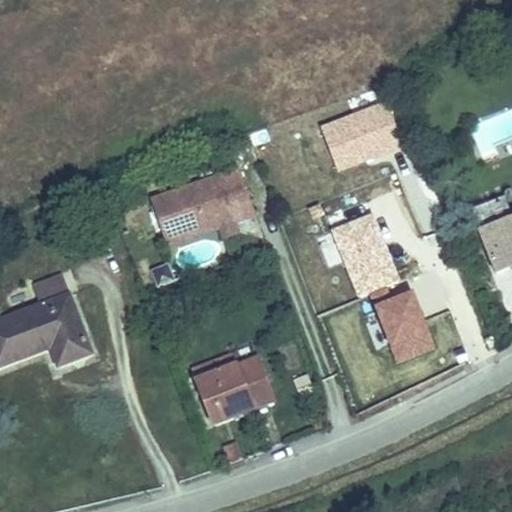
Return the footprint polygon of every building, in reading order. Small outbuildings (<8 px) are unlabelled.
[(239,169),(151,200),(165,241),(232,218),(234,224),(256,217),(239,169)] [(511,215),(505,197),(471,210),(496,273),(509,268),(511,267),(511,215)] [(232,218),(165,241),(167,247),(220,229),(223,238),(238,233),(234,224),(232,218)] [(90,353),(61,278),(34,288),(41,307),(0,322),(0,366),(51,347),(58,366),(90,353)] [(233,355),(192,371),(212,425),(234,416),(236,421),(248,417),(250,410),(274,401),(257,359),(237,367),(233,355)] [(224,450),(229,464),(229,465),(242,460),(237,445),(224,450)]
